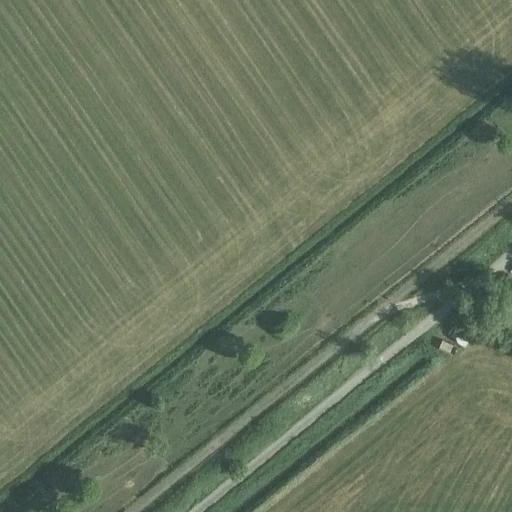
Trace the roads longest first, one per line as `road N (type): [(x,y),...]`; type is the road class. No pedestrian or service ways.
road 1 (track): [(511,206),(135,511)]
road 2 (unclassified): [(197,511),(511,258)]
